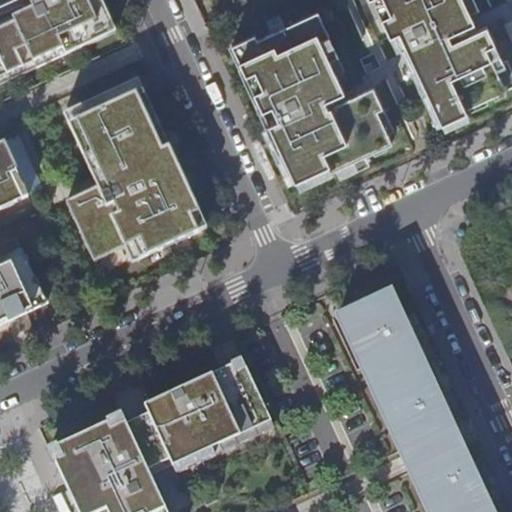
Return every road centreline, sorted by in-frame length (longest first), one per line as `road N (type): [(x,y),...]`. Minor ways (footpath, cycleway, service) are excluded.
road 1 (residential): [(0,400),(283,267)]
road 2 (residential): [(157,0),(283,267)]
road 3 (residential): [(511,444),(402,211)]
road 4 (residential): [(283,267),(402,211)]
road 5 (residential): [(402,211),(511,161)]
